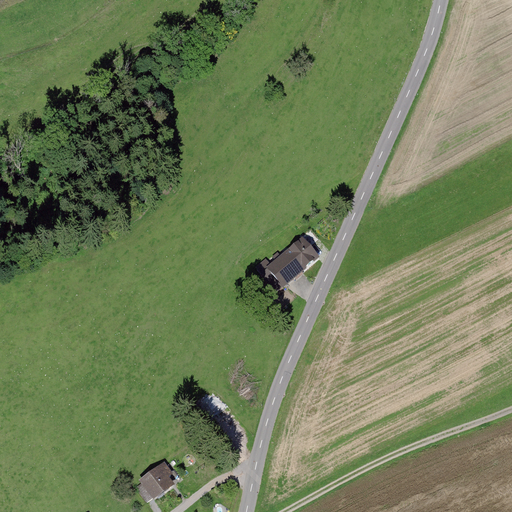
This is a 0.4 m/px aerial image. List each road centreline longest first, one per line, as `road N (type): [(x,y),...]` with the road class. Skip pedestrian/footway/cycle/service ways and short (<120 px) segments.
road 1 (tertiary): [(246,511),(280,383),(442,0)]
road 2 (track): [(209,0),(88,105),(0,160)]
road 3 (track): [(286,511),(391,457),(511,414)]
